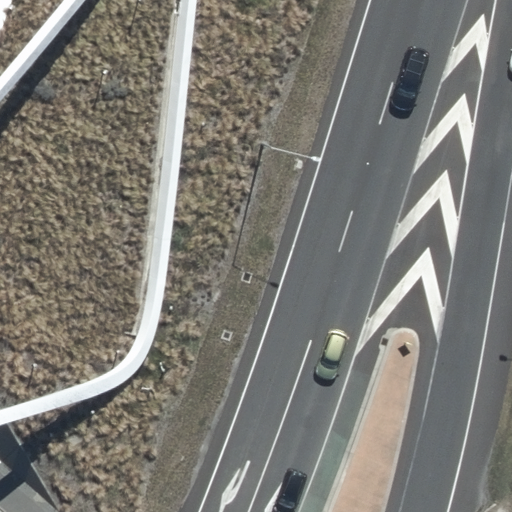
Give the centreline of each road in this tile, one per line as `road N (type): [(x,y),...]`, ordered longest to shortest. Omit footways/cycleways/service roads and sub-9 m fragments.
road 1 (trunk): [(428,0),(311,357),(251,511)]
road 2 (trunk): [(511,45),(422,511)]
